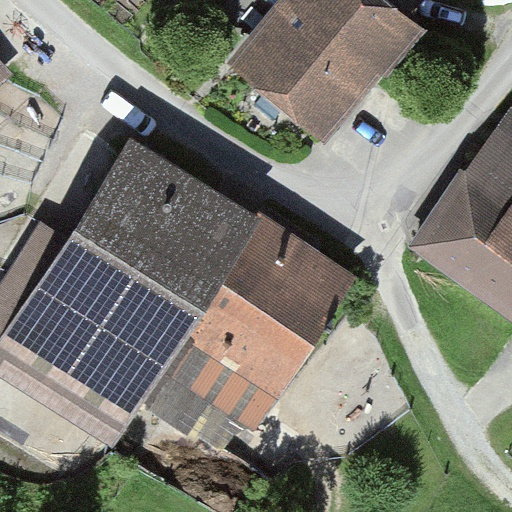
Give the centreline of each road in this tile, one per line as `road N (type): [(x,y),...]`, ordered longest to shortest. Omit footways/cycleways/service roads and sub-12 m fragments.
road 1 (unclassified): [(511,68),(377,232),(131,82),(45,0)]
road 2 (track): [(377,232),(492,441),(511,463)]
